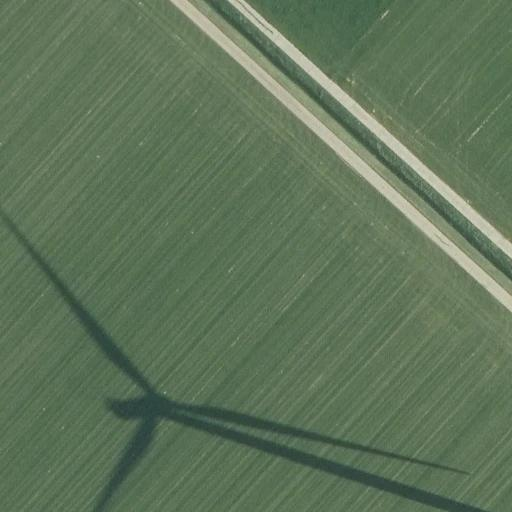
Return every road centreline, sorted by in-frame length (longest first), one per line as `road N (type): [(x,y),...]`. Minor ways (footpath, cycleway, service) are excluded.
road 1 (track): [(173,0),(511,308)]
road 2 (track): [(234,0),(511,252)]
